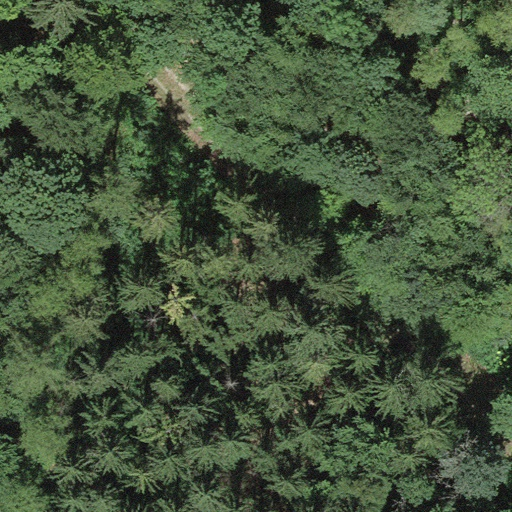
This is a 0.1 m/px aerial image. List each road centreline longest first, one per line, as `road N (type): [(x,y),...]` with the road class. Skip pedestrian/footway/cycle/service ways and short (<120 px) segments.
road 1 (track): [(78,0),(234,173),(511,449)]
road 2 (track): [(364,0),(511,327)]
